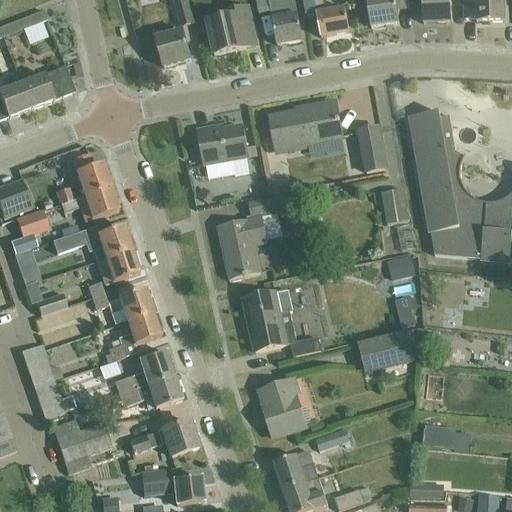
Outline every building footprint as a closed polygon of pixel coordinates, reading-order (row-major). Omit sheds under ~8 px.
[(174,0),(182,28),(195,25),(187,0),(174,0)] [(268,0),(256,0),(260,16),(271,14),(277,47),(302,43),(295,0),(270,5),(268,0)] [(320,40),(349,35),(345,10),(325,14),(322,0),(302,0),(306,18),(316,16),(320,40)] [(366,0),(371,30),(398,26),(394,0),(366,0)] [(424,0),(425,26),(453,26),(452,0),(424,0)] [(465,0),(465,22),(477,22),(477,25),(504,25),(504,0),(465,0)] [(215,58),(258,48),(250,9),(222,15),(223,22),(208,25),(215,58)] [(0,30),(4,38),(46,22),(42,13),(0,30)] [(156,41),(164,71),(191,64),(183,34),(156,41)] [(66,70),(22,87),(32,112),(76,95),(66,70)] [(22,87),(0,94),(0,124),(32,112),(22,87)] [(277,152),(343,140),(337,107),(270,119),(277,152)] [(511,199),(510,202),(504,205),(497,206),(490,207),(483,205),(477,202),(472,198),(467,193),(464,187),(463,180),(463,173),(465,166),(468,160),(456,152),(451,121),(442,123),(441,117),(411,122),(433,257),(511,265),(511,199)] [(207,169),(235,163),(238,177),(250,175),(248,160),(250,160),(243,128),(213,134),(212,131),(200,133),(207,169)] [(367,177),(386,173),(378,129),(359,133),(367,177)] [(84,198),(111,190),(103,166),(94,169),(90,157),(72,163),(84,198)] [(26,197),(21,184),(8,189),(0,192),(0,213),(3,223),(32,212),(26,197)] [(69,190),(57,194),(61,207),(73,202),(69,190)] [(119,213),(111,190),(73,202),(61,207),(64,216),(80,210),(85,225),(119,213)] [(202,191),(197,198),(210,208),(215,200),(202,191)] [(382,197),(388,228),(409,224),(403,193),(382,197)] [(262,218),(288,212),(284,198),(250,206),(253,219),(249,220),(249,223),(220,229),(232,283),(261,276),(255,249),(269,245),(262,218)] [(17,222),(23,241),(33,238),(50,232),(43,213),(17,222)] [(98,264),(132,253),(124,229),(99,238),(96,230),(52,245),(56,257),(87,247),(90,254),(94,253),(98,264)] [(33,238),(23,241),(11,245),(15,257),(37,250),(33,238)] [(140,277),(132,253),(98,264),(106,289),(140,277)] [(410,260),(392,264),(396,282),(415,278),(410,260)] [(26,272),(17,275),(22,290),(24,289),(31,287),(26,272)] [(92,302),(105,297),(101,285),(88,289),(92,302)] [(31,287),(24,289),(30,308),(36,306),(42,304),(36,286),(31,287)] [(293,314),(288,291),(243,301),(256,357),(291,349),(294,361),(321,354),(318,341),(298,345),(291,315),(293,314)] [(127,325),(153,316),(145,293),(119,302),(127,325)] [(40,319),(67,310),(62,297),(42,304),(36,306),(40,319)] [(109,310),(105,297),(92,302),(96,314),(109,310)] [(412,315),(399,318),(403,332),(415,329),(412,315)] [(110,356),(105,358),(107,366),(113,364),(126,360),(137,356),(135,349),(161,340),(153,316),(127,325),(131,337),(118,341),(119,343),(121,348),(113,351),(109,352),(110,356)] [(409,336),(391,341),(360,349),(367,376),(398,368),(416,364),(409,336)] [(26,367),(46,360),(41,348),(21,355),(26,367)] [(119,396),(174,378),(166,355),(139,364),(143,375),(115,385),(119,396)] [(46,360),(26,367),(30,378),(50,371),(46,360)] [(120,378),(115,365),(99,370),(104,384),(120,378)] [(63,380),(59,369),(50,372),(54,382),(54,383),(63,380)] [(50,372),(50,371),(30,378),(34,389),(54,382),(50,372)] [(425,372),(423,384),(434,385),(436,373),(425,372)] [(182,403),(174,378),(119,396),(124,410),(151,401),(155,412),(182,403)] [(54,382),(34,389),(38,400),(58,394),(54,383),(54,382)] [(293,386),(264,395),(269,411),(266,412),(275,440),(307,430),(305,425),(310,424),(305,408),(300,410),(293,386)] [(61,403),(58,394),(38,400),(42,412),(62,405),(61,403)] [(62,405),(66,416),(77,412),(72,399),(61,403),(62,405)] [(66,416),(62,405),(42,412),(46,423),(66,416)] [(55,442),(79,433),(76,422),(52,431),(55,442)] [(171,459),(198,450),(189,423),(130,443),(134,456),(166,445),(171,459)] [(499,425),(484,423),(483,440),(498,442),(499,425)] [(79,433),(55,442),(68,477),(92,469),(88,458),(112,450),(104,425),(79,433)] [(7,428),(0,430),(0,445),(12,441),(7,428)] [(424,433),(422,449),(454,453),(455,436),(454,436),(455,433),(426,430),(425,433),(424,433)] [(347,433),(316,443),(320,455),(351,445),(347,433)] [(0,459),(17,454),(12,441),(0,445),(0,459)] [(284,494),(320,482),(311,455),(275,466),(284,494)] [(177,508),(204,504),(201,479),(174,483),(173,472),(157,474),(145,476),(141,476),(144,499),(175,495),(177,508)] [(325,496),(320,482),(284,494),(290,511),(320,511),(329,509),(325,496)] [(411,487),(411,501),(445,502),(445,488),(411,487)] [(361,492),(334,501),(337,511),(348,511),(366,506),(361,492)] [(153,498),(137,500),(138,510),(154,509),(153,498)] [(117,511),(116,500),(101,502),(102,511),(117,511)] [(480,500),(479,511),(500,511),(501,502),(480,500)] [(473,511),(476,504),(462,501),(458,511),(473,511)]
